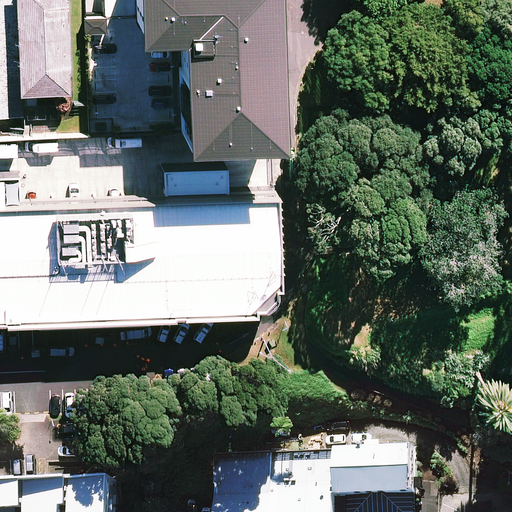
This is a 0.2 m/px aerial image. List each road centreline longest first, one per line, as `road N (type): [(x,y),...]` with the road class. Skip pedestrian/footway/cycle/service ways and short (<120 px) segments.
road 1 (residential): [(189,363),(239,340),(288,290),(289,64),(312,0)]
road 2 (residential): [(189,363),(0,372)]
